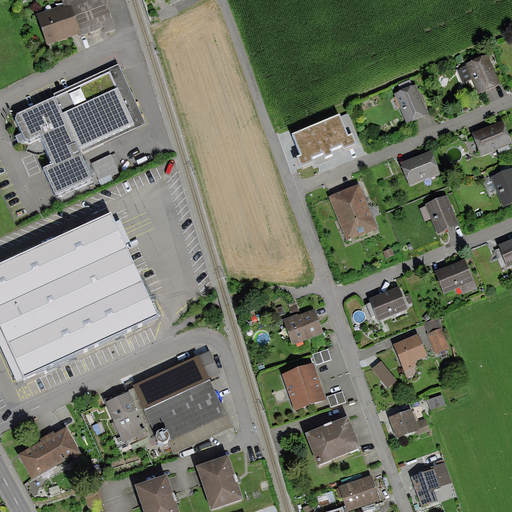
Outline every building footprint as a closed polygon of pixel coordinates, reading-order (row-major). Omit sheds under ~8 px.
[(79,35),(80,38),(103,30),(105,34),(116,30),(104,0),(61,0),(64,5),(37,15),(48,46),(79,35)] [(478,95),(500,86),(488,56),(466,65),(466,66),(457,70),(462,84),(472,80),(478,95)] [(54,96),(55,99),(110,74),(134,126),(78,152),(80,155),(145,125),(118,66),(54,96)] [(78,152),(134,126),(110,74),(55,99),(54,99),(78,152)] [(407,124),(429,115),(416,86),(413,87),(410,81),(398,86),(401,92),(395,95),(407,124)] [(56,198),(92,182),(80,155),(78,152),(54,99),(17,116),(15,121),(21,135),(25,142),(30,144),(41,139),(53,166),(44,171),(56,198)] [(339,117),(290,137),(299,157),(295,159),(300,171),(314,165),(312,160),(324,155),(326,160),(333,157),(331,152),(343,147),(345,152),(356,147),(352,137),(348,138),(339,117)] [(472,136),(481,158),(511,144),(511,143),(503,122),(472,136)] [(25,142),(21,135),(15,138),(19,145),(25,142)] [(401,165),(410,187),(441,174),(432,152),(401,165)] [(91,164),(99,180),(111,175),(112,177),(120,174),(111,155),(91,164)] [(497,193),(504,209),(511,205),(511,169),(491,178),(492,180),(497,193)] [(497,193),(492,180),(483,183),(488,197),(497,193)] [(329,198),(347,242),(378,230),(360,186),(329,198)] [(438,236),(460,227),(447,197),(425,206),(426,207),(431,221),(438,236)] [(431,221),(426,207),(420,210),(425,223),(431,221)] [(0,329),(24,382),(159,320),(125,246),(115,224),(112,216),(0,267),(0,329)] [(120,222),(115,224),(125,246),(130,243),(120,222)] [(511,241),(498,247),(508,269),(511,266),(511,241)] [(435,273),(444,296),(461,289),(463,294),(477,289),(465,260),(435,273)] [(369,301),(378,323),(409,310),(399,288),(369,301)] [(297,305),(289,308),(292,315),(300,312),(297,305)] [(285,314),(283,307),(275,309),(278,317),(285,314)] [(284,322),(292,346),(324,335),(316,310),(284,322)] [(427,335),(436,355),(450,350),(442,330),(443,329),(439,318),(424,324),(428,334),(427,335)] [(24,382),(0,329),(0,346),(17,385),(24,382)] [(393,346),(404,372),(417,367),(415,364),(429,358),(419,335),(393,346)] [(316,366),(332,361),(328,350),(312,355),(316,366)] [(169,443),(226,417),(209,380),(220,375),(210,352),(133,388),(133,389),(155,439),(156,440),(158,446),(163,447),(168,445),(169,443)] [(397,381),(381,362),(372,370),(388,389),(397,381)] [(282,376),(289,395),(320,384),(314,365),(282,376)] [(295,413),(327,402),(320,384),(289,395),(295,413)] [(129,394),(105,405),(124,444),(137,438),(139,442),(148,438),(150,442),(155,439),(133,389),(128,391),(129,394)] [(328,398),(331,408),(347,403),(343,392),(328,398)] [(430,411),(446,405),(443,396),(427,401),(430,411)] [(389,419),(396,440),(417,433),(420,432),(416,423),(412,411),(389,419)] [(226,417),(169,443),(174,456),(234,429),(228,416),(226,417)] [(318,468),(361,451),(348,419),(305,437),(318,468)] [(426,420),(416,423),(420,432),(417,433),(418,436),(431,431),(426,420)] [(18,457),(32,481),(72,459),(74,461),(82,457),(66,429),(55,435),(54,433),(40,441),(41,444),(18,457)] [(196,469),(211,511),(215,511),(244,502),(238,485),(241,483),(239,476),(235,478),(229,458),(196,469)] [(411,479),(422,509),(437,504),(433,493),(441,490),(441,488),(453,484),(445,463),(431,468),(432,471),(429,472),(428,470),(423,472),(423,474),(411,479)] [(372,477),(339,488),(339,490),(336,491),(339,501),(343,500),(346,511),(350,511),(380,502),(372,477)] [(135,490),(142,511),(178,511),(176,504),(180,503),(177,496),(173,497),(167,479),(135,490)] [(89,511),(105,511),(98,489),(84,494),(89,511)]
